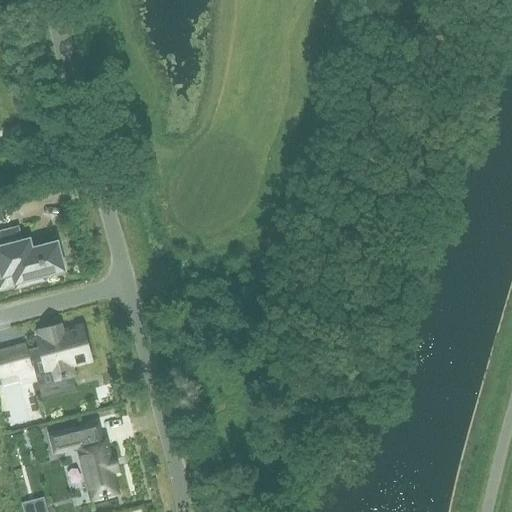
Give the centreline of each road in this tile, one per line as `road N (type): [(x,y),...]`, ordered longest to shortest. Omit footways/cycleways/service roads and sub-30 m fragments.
road 1 (track): [(221,511),(318,357),(361,229),(410,130),(419,0)]
road 2 (unclassified): [(127,283),(51,0)]
road 3 (unclassified): [(184,511),(127,283)]
road 4 (track): [(330,322),(185,304)]
road 5 (residential): [(127,283),(0,316)]
